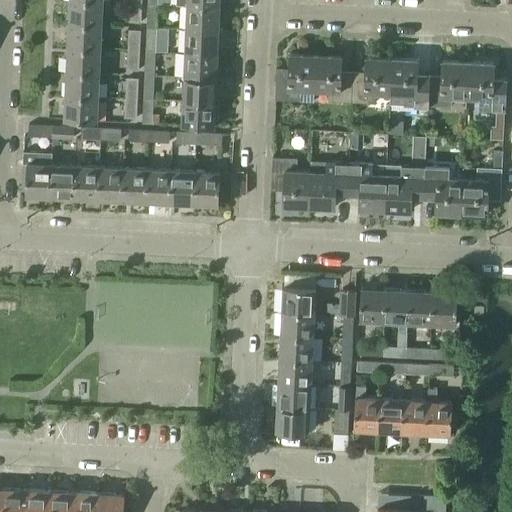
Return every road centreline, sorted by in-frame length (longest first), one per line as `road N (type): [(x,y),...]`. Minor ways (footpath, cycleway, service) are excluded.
road 1 (residential): [(511,260),(247,248)]
road 2 (residential): [(511,28),(258,12)]
road 3 (residential): [(247,248),(0,237)]
road 4 (residential): [(247,248),(258,12)]
road 5 (residential): [(238,465),(247,248)]
road 6 (residential): [(10,0),(0,201)]
road 7 (residential): [(155,461),(0,453)]
road 8 (residential): [(351,511),(352,470),(238,465)]
